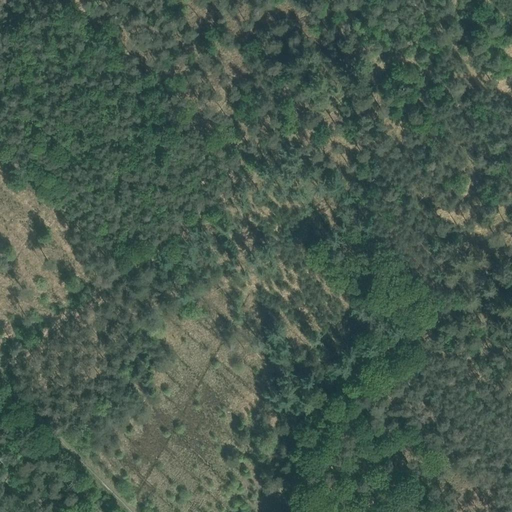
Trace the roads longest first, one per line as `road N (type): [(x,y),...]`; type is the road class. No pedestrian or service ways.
road 1 (track): [(283,511),(289,425),(311,389),(401,327),(511,277)]
road 2 (track): [(136,511),(0,377)]
